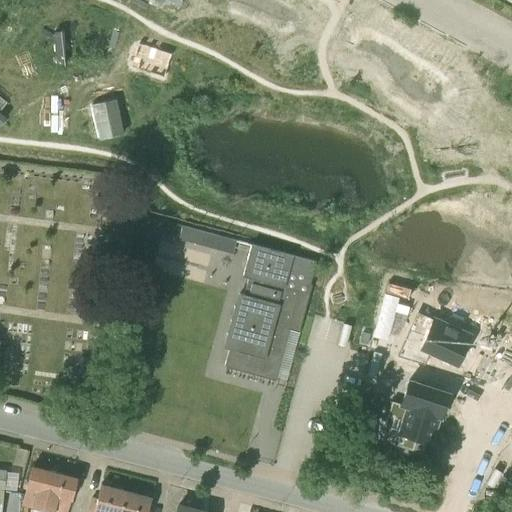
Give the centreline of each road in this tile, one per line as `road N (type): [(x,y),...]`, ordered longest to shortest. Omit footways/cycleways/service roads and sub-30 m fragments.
road 1 (unclassified): [(357,511),(0,418)]
road 2 (residential): [(451,511),(511,381)]
